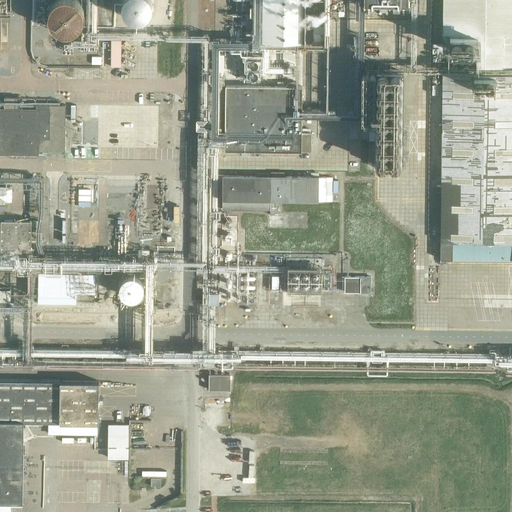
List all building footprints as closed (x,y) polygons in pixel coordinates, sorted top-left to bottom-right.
[(82,21),(83,17),(82,13),(81,9),(79,6),(77,3),(74,1),(72,0),(54,0),(53,1),(50,3),(48,5),(46,9),(45,12),(44,16),(44,20),(45,24),(47,27),(50,31),(52,33),(55,34),(59,36),(63,36),(66,36),(70,35),(74,33),(77,31),(79,28),(81,24),(82,21)] [(262,0),(262,40),(305,40),(305,0),(262,0)] [(511,0),(442,0),(443,32),(449,33),(449,49),(462,49),(462,52),(476,52),(476,73),(442,73),(441,185),(436,185),(436,191),(441,191),(440,263),(446,263),(446,259),(511,259),(511,0)] [(319,11),(333,13),(335,3),(325,2),(324,7),(320,6),(319,11)] [(113,36),(113,64),(125,64),(125,36),(113,36)] [(104,64),(104,54),(94,53),(93,63),(104,64)] [(224,150),(311,151),(311,132),(301,132),(302,86),(225,85),(224,150)] [(306,92),(306,103),(318,103),(318,95),(323,95),(323,92),(306,92)] [(0,153),(38,154),(38,153),(42,153),(42,150),(64,150),(65,104),(19,104),(19,97),(4,97),(3,108),(0,108),(0,153)] [(254,176),(222,175),(222,209),(270,210),(270,200),(332,201),(332,177),(267,176),(267,174),(254,174),(254,176)] [(289,214),(270,214),(270,228),(289,228),(289,214)] [(30,266),(31,230),(39,230),(39,220),(1,220),(0,265),(30,266)] [(294,261),(293,283),(330,284),(330,261),(294,261)] [(95,267),(38,266),(38,271),(28,271),(27,294),(38,294),(38,302),(66,303),(67,294),(76,294),(76,291),(94,291),(95,267)] [(11,271),(11,283),(0,283),(0,294),(24,295),(24,271),(11,271)] [(144,287),(145,284),(144,281),(143,279),(142,277),(141,274),(138,273),(136,271),(134,271),(131,271),(126,271),(124,273),(122,274),(120,277),(119,279),(118,281),(118,284),(118,287),(118,289),(120,291),(121,293),(123,295),(125,296),(129,297),(130,297),(133,297),(136,297),(140,294),(142,292),(143,289),(144,287)] [(365,277),(349,276),(349,287),(364,288),(365,277)] [(222,289),(207,289),(206,302),(222,303),(222,289)] [(235,385),(235,368),(213,368),(212,385),(235,385)] [(21,501),(22,501),(23,421),(49,422),(48,433),(96,434),(97,422),(98,422),(99,381),(0,379),(0,511),(9,511),(10,506),(21,506),(21,501)] [(128,425),(108,425),(108,457),(128,457),(128,425)]
